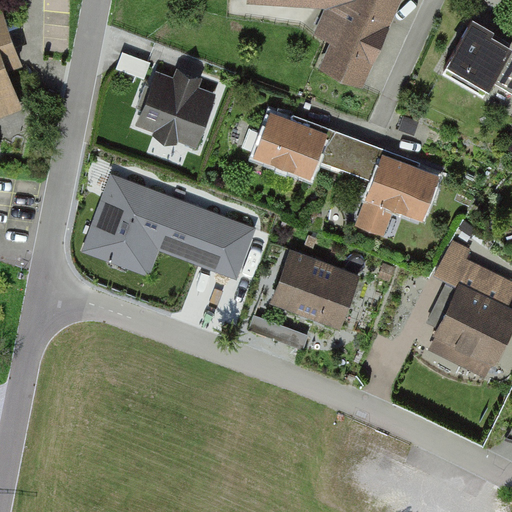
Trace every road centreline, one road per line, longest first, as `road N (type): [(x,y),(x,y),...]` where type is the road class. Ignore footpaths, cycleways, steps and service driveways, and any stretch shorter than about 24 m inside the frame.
road 1 (residential): [(511,476),(366,407),(43,292)]
road 2 (tertiary): [(97,0),(43,292)]
road 3 (tertiary): [(43,292),(0,511)]
